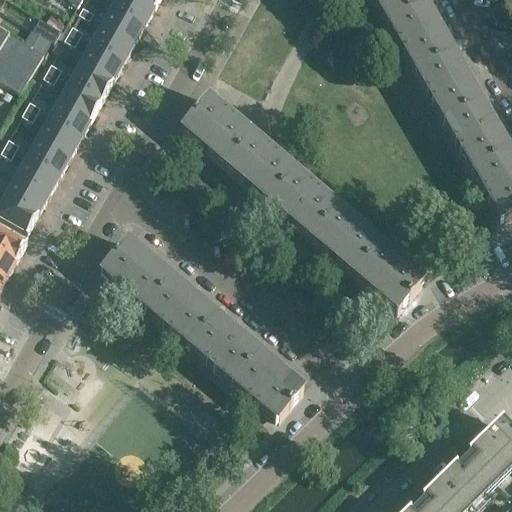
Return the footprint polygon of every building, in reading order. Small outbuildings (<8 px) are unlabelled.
[(71,0),(67,7),(78,13),(84,0),(75,0),(75,2),(71,0)] [(130,0),(119,0),(111,14),(144,33),(155,14),(130,0)] [(130,0),(155,14),(162,0),(130,0)] [(372,0),(390,30),(423,11),(417,0),(372,0)] [(390,30),(418,79),(452,60),(423,11),(390,30)] [(82,13),(78,20),(89,27),(93,19),(82,13)] [(111,14),(101,33),(134,51),(144,33),(111,14)] [(50,20),(45,28),(60,36),(64,28),(50,20)] [(61,37),(39,25),(33,36),(54,49),(61,37)] [(72,32),(68,39),(79,45),(83,38),(72,32)] [(0,33),(0,87),(19,99),(43,60),(0,33)] [(101,33),(90,52),(123,70),(134,51),(101,33)] [(68,39),(64,46),(75,52),(79,45),(68,39)] [(90,52),(79,70),(112,89),(123,70),(90,52)] [(418,79),(446,129),(480,110),(452,60),(418,79)] [(51,70),(46,77),(57,83),(61,76),(51,70)] [(79,70),(69,89),(102,108),(112,89),(79,70)] [(46,77),(42,84),(53,90),(57,83),(46,77)] [(69,89),(58,108),(91,127),(102,108),(69,89)] [(29,107),(25,114),(36,121),(40,113),(29,107)] [(58,108),(47,127),(80,146),(91,127),(58,108)] [(181,138),(225,175),(250,146),(206,109),(196,121),(195,120),(192,125),(181,138)] [(446,129),(475,178),(508,159),(480,110),(446,129)] [(25,114),(21,122),(32,128),(36,121),(25,114)] [(47,127),(37,146),(70,165),(80,146),(47,127)] [(19,151),(8,145),(4,152),(15,158),(19,151)] [(37,146),(26,165),(59,183),(70,165),(37,146)] [(250,146),(225,175),(268,211),(292,182),(250,146)] [(4,152),(0,159),(11,165),(15,158),(4,152)] [(475,178),(503,227),(503,228),(511,223),(511,166),(508,159),(475,178)] [(26,165),(15,184),(49,202),(59,183),(26,165)] [(268,211),(310,247),(335,218),(292,182),(268,211)] [(15,184),(5,202),(38,221),(49,202),(15,184)] [(5,202),(0,210),(0,225),(27,241),(38,221),(5,202)] [(335,218),(310,247),(353,283),(378,254),(335,218)] [(0,233),(0,259),(16,268),(27,248),(0,233)] [(103,279),(147,316),(172,287),(127,249),(103,279)] [(353,283),(378,304),(397,320),(408,307),(408,308),(412,303),(411,303),(421,291),(378,254),(353,283)] [(0,259),(0,284),(5,287),(16,268),(0,259)] [(147,316),(190,353),(215,324),(172,287),(147,316)] [(190,353),(234,390),(259,361),(215,324),(190,353)] [(259,361),(234,390),(278,427),(303,398),(259,361)] [(511,440),(503,432),(420,511),(477,511),(511,478),(511,440)]
